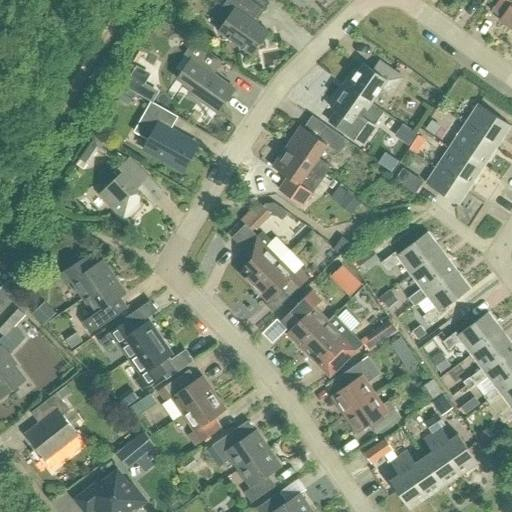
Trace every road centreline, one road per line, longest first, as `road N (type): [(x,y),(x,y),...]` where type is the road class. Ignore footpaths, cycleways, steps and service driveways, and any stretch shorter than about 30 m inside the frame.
road 1 (residential): [(364,511),(266,370),(170,270),(228,158),(282,82),(359,0)]
road 2 (track): [(0,218),(127,0)]
road 3 (residential): [(399,0),(511,75)]
